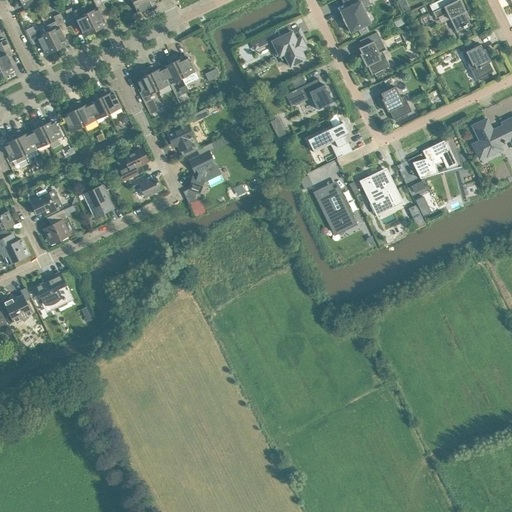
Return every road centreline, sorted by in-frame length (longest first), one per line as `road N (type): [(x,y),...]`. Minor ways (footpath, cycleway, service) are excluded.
road 1 (residential): [(309,0),(378,142),(511,78)]
road 2 (track): [(0,415),(65,375),(138,511)]
road 3 (residential): [(146,135),(173,191),(169,204),(42,264)]
